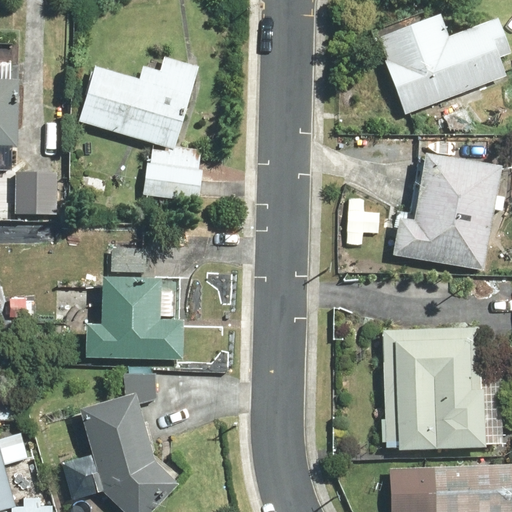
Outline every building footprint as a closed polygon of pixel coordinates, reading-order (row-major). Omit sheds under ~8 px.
[(440,12),(374,36),(403,115),(504,79),(497,61),(510,56),(496,19),(448,36),(440,12)] [(136,78),(93,65),(78,121),(172,147),(196,62),(164,53),(160,68),(140,63),(136,78)] [(0,149),(16,150),(19,80),(0,79),(0,149)] [(203,153),(150,148),(149,166),(142,166),(140,193),(200,197),(203,153)] [(412,219),(396,217),(391,256),(481,268),(495,166),(420,156),(412,219)] [(148,273),(149,249),(100,247),(99,271),(148,273)] [(160,278),(98,275),(97,323),(84,322),(83,357),(180,361),(181,319),(158,319),(160,278)] [(484,327),(379,329),(382,447),(394,447),(394,451),(486,449),(484,327)] [(72,406),(87,454),(58,463),(69,500),(101,490),(123,511),(148,511),(177,483),(154,460),(132,388),(72,406)] [(0,422),(25,423),(25,402),(0,401),(0,511),(9,509),(9,511),(52,511),(53,506),(39,506),(40,500),(21,499),(21,507),(14,507),(2,465),(25,458),(18,435),(0,440),(0,422)] [(511,511),(511,462),(456,463),(456,468),(389,468),(389,511),(511,511)]
